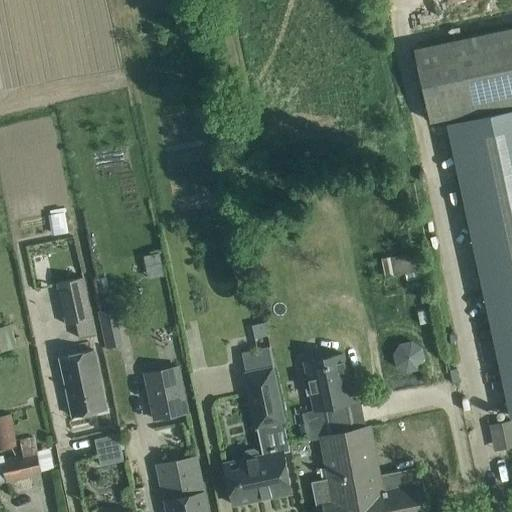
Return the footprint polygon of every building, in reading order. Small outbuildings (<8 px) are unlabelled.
[(472,20),(464,19),(465,14),(455,13),(453,26),(470,29),(472,20)] [(511,26),(418,47),(415,48),(430,122),(451,118),(511,104),(511,26)] [(511,416),(511,104),(451,118),(451,120),(448,121),(499,357),(491,359),(493,371),(501,369),(511,417),(511,416)] [(315,161),(299,164),(300,171),(317,169),(315,161)] [(65,206),(49,208),(52,233),(68,231),(65,206)] [(417,251),(388,255),(391,274),(420,270),(417,251)] [(85,277),(58,283),(67,324),(76,322),(80,338),(97,335),(85,277)] [(266,323),(253,326),(256,338),(268,335),(266,323)] [(11,324),(0,328),(0,353),(19,347),(11,324)] [(290,487),(283,451),(291,449),(285,422),(287,422),(275,365),(273,366),(269,347),(243,352),(247,371),(244,372),(256,429),(258,429),(264,455),(260,455),(259,452),(255,448),(246,450),(244,455),(245,458),(224,463),(233,505),(262,498),(261,493),(290,487)] [(106,409),(102,390),(94,349),(60,357),(73,416),(106,409)] [(343,354),(339,356),(306,363),(317,409),(321,408),(354,400),(343,354)] [(187,412),(177,364),(146,371),(156,418),(187,412)] [(396,386),(397,414),(425,414),(424,385),(396,386)] [(429,511),(420,467),(379,475),(370,426),(364,427),(358,400),(354,400),(321,408),(327,434),(321,435),(330,478),(312,482),(317,508),(323,507),(323,511),(429,511)] [(511,419),(502,422),(507,447),(511,446),(511,419)] [(118,433),(94,438),(100,465),(123,460),(118,433)] [(4,455),(0,455),(0,480),(8,479),(9,482),(29,478),(29,476),(55,469),(50,448),(38,450),(35,436),(20,440),(24,454),(5,458),(4,455)] [(158,468),(167,511),(208,511),(196,456),(165,462),(166,466),(158,468)]
